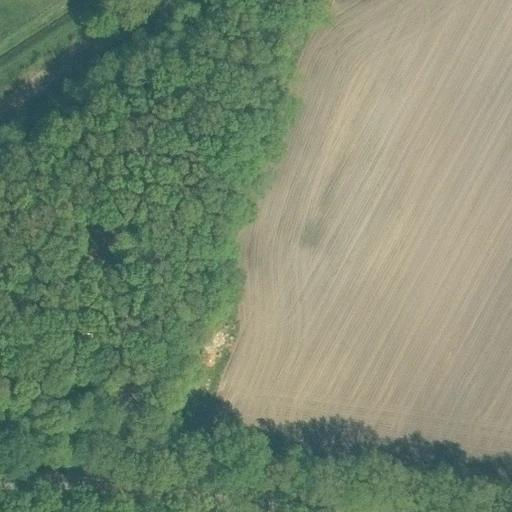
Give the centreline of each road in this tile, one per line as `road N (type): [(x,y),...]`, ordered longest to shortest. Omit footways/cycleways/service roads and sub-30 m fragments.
road 1 (unclassified): [(284,511),(90,484),(0,482)]
road 2 (track): [(0,114),(164,0)]
